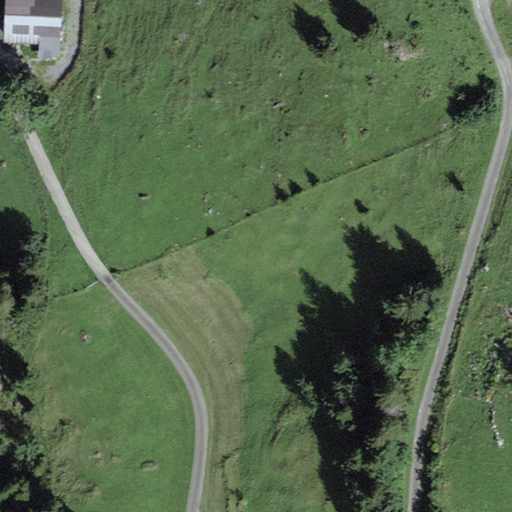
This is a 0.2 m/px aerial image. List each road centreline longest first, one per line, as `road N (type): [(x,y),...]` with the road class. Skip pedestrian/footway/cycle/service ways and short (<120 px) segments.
road 1 (track): [(480,0),(506,73),(509,112),(432,391),(413,511)]
road 2 (track): [(188,511),(197,453),(193,397),(176,363),(110,287),(0,64)]
